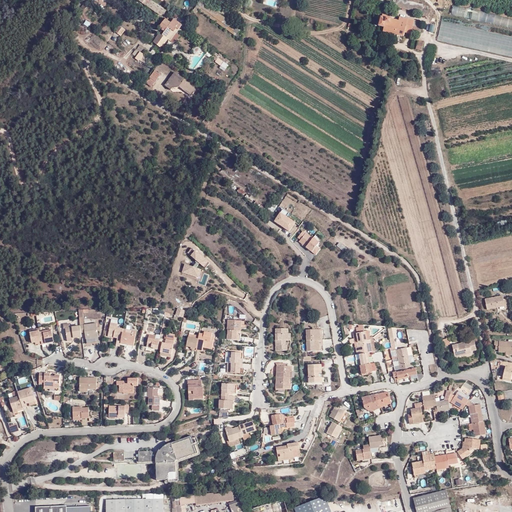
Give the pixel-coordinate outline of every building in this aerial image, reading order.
[(165,14),(168,10),(152,0),(139,0),(161,15),(165,14)] [(219,14),(201,0),(192,12),(196,15),(199,10),(234,36),(240,29),(219,14)] [(422,4),(405,0),(396,0),(395,6),(420,12),(419,15),(427,17),(429,10),(422,8),(422,4)] [(511,17),(454,3),(452,14),(511,28),(511,17)] [(381,16),(379,27),(382,27),(382,31),(403,36),(404,32),(410,34),(411,30),(420,33),(421,29),(419,28),(420,23),(399,18),(398,22),(389,20),(389,18),(381,16)] [(511,31),(443,16),(437,39),(511,56),(511,31)] [(176,26),(178,28),(180,29),(183,24),(172,17),(166,18),(160,27),(162,29),(153,42),(161,47),(168,37),(176,26)] [(120,37),(126,29),(120,26),(115,33),(120,37)] [(171,39),(178,28),(176,26),(168,37),(171,39)] [(410,47),(420,50),(422,43),(411,40),(410,47)] [(149,58),(152,54),(141,45),(138,50),(149,58)] [(132,54),(139,60),(144,54),(136,48),(132,54)] [(215,61),(221,66),(224,61),(227,63),(229,60),(220,54),(215,61)] [(151,74),(157,78),(161,73),(155,69),(151,74)] [(182,77),(174,72),(164,85),(170,90),(172,87),(180,86),(185,90),(191,93),(194,89),(189,85),(189,83),(182,78),(182,77)] [(151,86),(157,78),(151,74),(146,82),(151,86)] [(428,136),(435,135),(433,127),(431,128),(430,122),(426,122),(427,129),(426,129),(428,136)] [(296,221),(281,211),(274,220),(289,230),(296,221)] [(300,239),(299,241),(305,247),(313,237),(307,231),(306,232),(300,239)] [(313,237),(305,247),(312,251),(317,245),(320,240),(314,236),(313,237)] [(510,278),(511,276),(511,237),(505,237),(505,257),(500,265),(494,265),(496,268),(497,267),(504,266),(507,268),(510,267),(510,278)] [(344,251),(347,248),(339,242),(336,245),(344,251)] [(317,245),(312,251),(316,254),(320,247),(317,245)] [(208,259),(195,249),(191,255),(203,266),(208,259)] [(201,268),(185,263),(182,271),(198,276),(201,268)] [(503,298),(502,295),(484,298),(486,310),(504,306),(505,308),(511,307),(509,297),(503,298)] [(175,314),(183,317),(185,309),(178,307),(175,314)] [(79,310),(81,325),(85,325),(84,318),(84,313),(89,313),(89,310),(79,310)] [(242,322),(228,322),(228,331),(229,331),(228,341),(241,342),(242,322)] [(73,338),(82,337),(82,333),(81,326),(70,328),(70,324),(65,324),(65,328),(67,328),(68,339),(73,338)] [(81,325),(81,326),(82,333),(86,333),(87,339),(88,339),(99,338),(98,324),(85,325),(81,325)] [(122,343),(124,334),(124,330),(118,329),(118,326),(112,324),(109,336),(115,337),(114,338),(119,340),(117,347),(121,348),(121,344),(122,343)] [(41,332),(40,330),(30,332),(32,343),(36,342),(36,344),(38,344),(39,345),(43,345),(41,332)] [(52,330),(41,332),(43,345),(54,342),(52,330)] [(290,342),(290,335),(290,330),(277,330),(277,342),(281,342),(281,347),(277,347),(278,352),(289,352),(288,347),(288,342),(290,342)] [(322,340),(321,330),(307,330),(308,352),(321,351),(321,346),(319,346),(318,340),(322,340)] [(360,354),(374,352),(372,340),(368,341),(366,332),(357,334),(358,338),(355,339),(356,343),(358,343),(358,347),(357,348),(358,355),(360,354)] [(137,337),(124,334),(122,343),(128,344),(128,345),(127,349),(134,351),(137,337)] [(205,334),(204,335),(204,338),(200,337),(199,340),(197,352),(203,353),(204,350),(204,347),(213,350),(216,338),(213,338),(213,336),(205,334)] [(160,343),(160,342),(156,341),(157,337),(151,335),(150,339),(149,344),(148,348),(154,349),(154,350),(158,351),(160,343)] [(450,337),(443,338),(444,342),(442,343),(443,345),(450,343),(450,337)] [(193,352),(197,353),(197,352),(199,340),(190,339),(188,348),(194,349),(193,352)] [(476,339),(454,343),(457,356),(473,353),(473,350),(478,349),(476,339)] [(162,353),(172,355),(175,342),(174,342),(166,341),(166,344),(163,344),(162,352),(162,353)] [(511,351),(511,341),(497,341),(497,344),(498,344),(498,348),(501,348),(501,351),(508,352),(511,351)] [(397,373),(398,376),(395,377),(395,379),(398,378),(399,380),(419,375),(417,368),(412,369),(407,348),(392,352),(393,357),(398,356),(399,359),(400,361),(394,363),(396,370),(401,369),(402,372),(397,373)] [(375,364),(373,352),(360,354),(361,360),(360,360),(364,376),(370,375),(369,374),(374,373),(374,372),(377,371),(376,363),(375,364)] [(242,374),(243,354),(233,354),(232,364),(230,364),(230,373),(242,374)] [(291,373),(293,373),(293,368),(289,368),(289,366),(287,366),(287,368),(277,367),(277,390),(292,390),(292,386),(290,386),(291,373)] [(321,366),(310,366),(311,384),(322,384),(322,379),(320,379),(320,375),(322,375),(321,366)] [(504,378),(511,378),(511,366),(510,367),(510,366),(505,366),(505,368),(502,368),(501,375),(504,375),(504,378)] [(56,383),(60,383),(60,375),(56,375),(55,377),(51,377),(51,372),(40,372),(40,381),(45,381),(45,383),(45,387),(56,387),(56,383)] [(81,389),(88,389),(98,389),(98,378),(81,378),(81,389)] [(129,379),(129,381),(129,384),(127,384),(127,381),(118,381),(117,385),(120,385),(120,392),(125,393),(125,390),(134,390),(135,386),(139,386),(139,379),(129,379)] [(472,395),(477,385),(467,379),(461,389),(472,395)] [(195,398),(205,397),(205,387),(203,387),(202,382),(190,382),(190,386),(191,386),(190,401),(195,401),(195,398)] [(224,385),(224,394),(232,394),(237,395),(237,390),(236,390),(236,385),(224,385)] [(18,391),(19,396),(22,407),(27,406),(26,403),(29,402),(34,400),(30,387),(18,391)] [(152,406),(160,406),(160,399),(158,398),(159,396),(162,396),(164,394),(164,390),(159,389),(149,389),(148,398),(150,398),(149,406),(152,406)] [(444,402),(437,403),(438,406),(439,413),(451,410),(450,402),(449,401),(450,397),(452,393),(452,392),(447,390),(444,402)] [(453,402),(464,409),(467,404),(469,400),(471,397),(460,390),(458,393),(457,395),(455,398),(453,402)] [(370,410),(392,402),(389,392),(364,399),(366,408),(370,410)] [(437,403),(436,395),(424,398),(426,408),(438,406),(437,403)] [(22,407),(19,396),(14,397),(9,399),(13,412),(17,411),(16,409),(22,407)] [(232,397),(224,397),(222,397),(222,410),(232,410),(232,402),(234,402),(237,403),(237,398),(232,397)] [(392,404),(392,402),(370,410),(372,411),(392,404)] [(474,423),(475,429),(476,435),(487,434),(485,421),(484,421),(481,404),(477,404),(470,406),(472,413),(474,413),(475,418),(473,419),(474,423)] [(118,415),(126,415),(126,412),(129,412),(129,405),(126,405),(126,406),(110,406),(110,417),(118,417),(118,415)] [(81,407),(73,407),(74,417),(81,416),(81,418),(89,418),(89,407),(81,407)] [(347,412),(338,407),(332,417),(341,422),(347,412)] [(413,416),(415,426),(425,423),(422,410),(412,412),(413,416)] [(282,419),(282,415),(274,416),(275,425),(272,426),(273,435),(281,434),(280,429),(281,429),(281,424),(284,424),(284,420),(282,419)] [(296,418),(289,419),(289,423),(288,423),(289,428),(296,427),(295,422),(297,422),(296,418)] [(245,436),(253,434),(259,431),(256,422),(242,427),(242,428),(234,430),(229,432),(232,442),(234,441),(242,439),(245,438),(245,436)] [(16,423),(9,426),(10,431),(11,433),(18,430),(16,423)] [(344,429),(335,424),(329,434),(338,439),(344,429)] [(195,447),(193,439),(192,437),(171,444),(172,446),(168,452),(167,452),(167,451),(166,451),(165,451),(164,452),(163,453),(163,454),(162,454),(162,455),(163,456),(163,457),(164,458),(162,460),(156,455),(151,452),(114,453),(114,464),(122,464),(122,463),(132,463),(132,464),(156,463),(156,481),(176,480),(176,464),(177,462),(179,460),(198,454),(195,447)] [(367,460),(367,462),(375,461),(374,455),(380,454),(380,450),(382,449),(382,447),(387,447),(385,437),(372,440),(373,447),(367,448),(368,452),(360,453),(361,460),(367,460)] [(481,449),(482,439),(467,438),(467,441),(466,446),(464,448),(459,452),(464,459),(473,454),(471,451),(476,448),(481,449)] [(300,448),(302,448),(301,443),(290,445),(290,447),(279,449),(281,458),(283,458),(284,461),(292,460),(292,458),(297,457),(301,457),(300,450),(300,448)] [(160,451),(156,455),(162,460),(164,458),(163,457),(163,456),(162,455),(162,454),(163,454),(163,453),(164,452),(165,451),(166,451),(167,451),(167,452),(168,452),(172,446),(171,444),(167,446),(163,449),(161,451),(160,451)] [(458,453),(436,456),(438,468),(439,469),(450,468),(450,464),(460,463),(458,453)] [(436,454),(433,454),(424,455),(425,461),(414,463),(416,475),(427,473),(426,469),(438,468),(436,456),(436,454)] [(453,511),(449,491),(414,499),(417,511),(453,511)] [(232,492),(195,496),(196,506),(233,501),(232,492)] [(332,511),(326,495),(295,508),(296,511),(332,511)] [(277,498),(246,499),(249,509),(253,508),(277,501),(277,498)] [(163,511),(163,499),(146,499),(106,500),(106,511),(163,511)] [(171,510),(171,511),(180,511),(179,499),(172,501),(173,509),(171,510)] [(277,501),(253,508),(253,511),(287,511),(283,499),(277,501)] [(242,511),(238,500),(228,504),(231,511),(242,511)]
